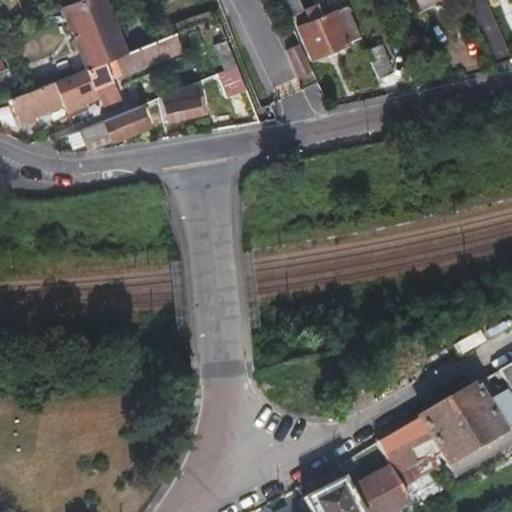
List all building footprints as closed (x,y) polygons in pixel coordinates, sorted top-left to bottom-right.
[(128,55),(107,0),(83,0),(66,7),(90,70),(109,62),(128,55)] [(296,0),(280,0),(288,17),(301,11),(296,0)] [(338,0),(342,7),(339,8),(336,10),(334,4),(327,8),(329,13),(319,18),(317,13),(306,18),(309,23),(298,28),(312,59),(351,40),(349,38),(360,32),(345,0),(338,0)] [(109,62),(115,78),(184,51),(178,36),(128,55),(109,62)] [(219,46),(231,72),(243,67),(231,41),(219,46)] [(312,72),(300,45),(285,52),(297,79),(312,72)] [(375,78),(382,75),(388,72),(376,45),(362,51),(375,78)] [(38,114),(65,103),(57,82),(15,98),(24,123),(40,117),(38,114)] [(98,98),(103,110),(104,113),(125,106),(119,90),(98,98)] [(162,107),(164,114),(166,122),(196,115),(193,100),(162,107)] [(82,145),(94,140),(106,136),(108,141),(147,126),(140,107),(76,131),(82,145)] [(84,150),(108,141),(106,136),(94,140),(82,145),(84,150)] [(511,358),(492,370),(499,378),(505,386),(511,381),(511,358)] [(511,416),(498,391),(493,394),(488,397),(483,389),(476,393),(473,389),(478,386),(475,381),(414,416),(441,462),(511,420),(511,416)] [(386,466),(398,487),(432,467),(424,452),(411,459),(394,429),(372,442),(386,466)] [(391,511),(407,504),(398,487),(386,466),(345,488),(357,511),(391,511)] [(357,511),(345,488),(339,477),(301,497),(308,511),(357,511)]
